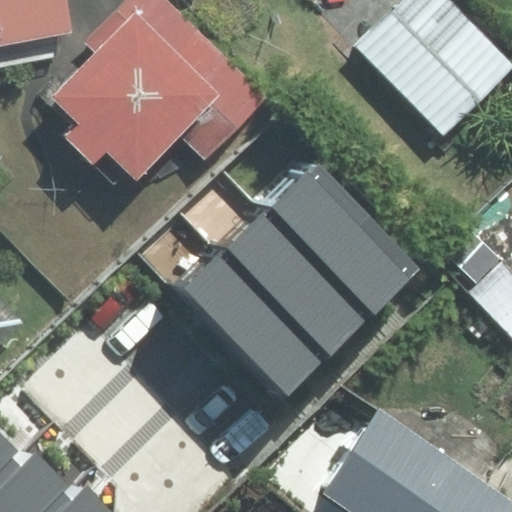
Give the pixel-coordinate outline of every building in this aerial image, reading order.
[(0,0),(0,46),(55,39),(48,0),(0,0)] [(190,167),(252,96),(159,0),(123,0),(25,102),(49,123),(39,140),(63,170),(81,158),(111,191),(160,137),(190,167)] [(421,136),(497,68),(435,0),(392,0),(340,47),(421,136)] [(298,144),(252,187),(358,299),(404,257),(298,144)] [(252,187),(206,229),(312,342),(358,299),(252,187)] [(206,229),(160,272),(266,384),(312,342),(206,229)] [(125,269),(41,350),(111,433),(81,463),(128,511),(154,511),(255,414),(125,269)] [(493,511),(496,508),(355,420),(300,495),(324,511),(493,511)] [(0,437),(0,464),(17,449),(0,437)] [(17,449),(0,464),(0,511),(39,511),(70,484),(17,449)] [(111,511),(70,484),(39,511),(111,511)]
